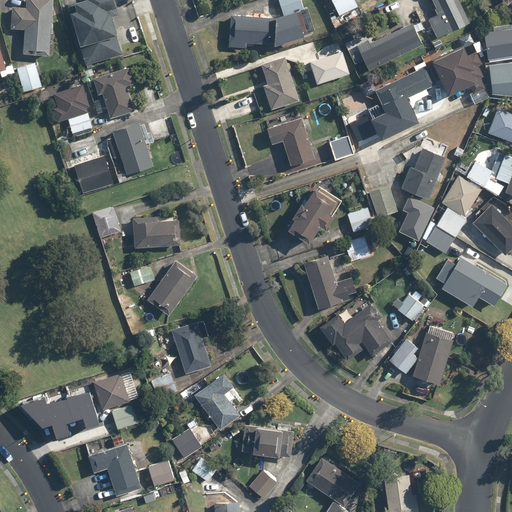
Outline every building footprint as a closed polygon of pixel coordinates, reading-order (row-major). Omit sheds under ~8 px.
[(53,0),(26,0),(27,10),(11,9),(10,28),(25,29),(24,54),(51,55),(53,0)] [(115,0),(66,0),(85,62),(120,52),(115,36),(122,34),(115,8),(118,7),(115,0)] [(276,15),(231,15),(229,46),(246,47),(246,42),(277,43),(304,35),(297,10),(304,8),(301,0),(279,0),(283,13),(276,15)] [(331,0),(339,15),(359,6),(355,0),(331,0)] [(432,0),(439,13),(428,18),(438,38),(471,22),(460,0),(432,0)] [(421,20),(413,24),(412,22),(358,47),(368,70),(423,45),(420,39),(428,36),(421,20)] [(480,40),(472,43),(467,33),(459,37),(462,43),(427,60),(433,73),(437,71),(449,94),(477,81),(472,71),(483,65),(477,53),(484,49),(480,40)] [(511,37),(494,41),(497,58),(511,55),(511,37)] [(0,45),(0,70),(2,77),(15,73),(12,63),(6,65),(0,45)] [(309,60),(315,84),(350,74),(344,50),(309,60)] [(299,100),(285,55),(261,63),(267,83),(262,84),(271,110),(299,100)] [(379,131),(383,138),(419,120),(410,103),(428,94),(426,89),(438,83),(433,73),(427,60),(404,72),(406,75),(375,91),(387,114),(373,122),(370,116),(352,125),(360,141),(379,131)] [(35,61),(17,67),(24,91),(42,85),(35,61)] [(511,61),(488,64),(490,83),(511,80),(511,61)] [(129,67),(93,78),(99,95),(103,93),(111,118),(135,110),(127,86),(134,84),(129,67)] [(87,78),(49,91),(59,122),(68,119),(72,132),(94,125),(88,106),(91,105),(88,97),(93,95),(87,78)] [(470,94),(475,104),(490,96),(485,86),(470,94)] [(511,112),(497,107),(487,131),(511,141),(511,112)] [(154,164),(147,143),(177,133),(170,115),(140,125),(140,122),(113,131),(127,174),(154,164)] [(273,142),(282,139),(291,166),(316,158),(302,116),(268,127),(273,142)] [(329,141),(334,160),(354,154),(349,135),(329,141)] [(443,156),(448,146),(424,135),(401,187),(429,199),(448,158),(443,156)] [(511,154),(507,152),(499,171),(474,160),(465,179),(500,195),(501,192),(511,196),(511,154)] [(113,183),(105,153),(73,163),(82,192),(113,183)] [(481,188),(465,179),(457,174),(441,202),(448,206),(437,224),(431,220),(420,238),(445,252),(481,188)] [(293,216),(296,217),(289,228),(311,242),(320,227),(325,230),(334,216),(329,213),(338,198),(316,184),(303,206),(300,204),(293,216)] [(389,185),(369,191),(378,216),(397,210),(389,185)] [(418,239),(434,206),(412,196),(397,229),(418,239)] [(511,248),(511,224),(490,203),(472,221),(506,255),(511,248)] [(113,204),(92,211),(101,238),(122,231),(113,204)] [(368,207),(348,214),(353,232),(374,225),(368,207)] [(134,218),(135,246),(181,245),(180,216),(134,218)] [(344,240),(351,261),(371,254),(365,234),(344,240)] [(336,282),(328,254),(304,262),(319,309),(349,299),(348,294),(358,291),(353,277),(336,282)] [(440,274),(447,279),(441,288),(472,305),(478,295),(495,305),(507,283),(460,256),(454,265),(447,261),(440,274)] [(198,275),(176,259),(147,298),(169,315),(198,275)] [(128,272),(133,287),(155,280),(150,264),(128,272)] [(424,295),(419,302),(409,293),(397,307),(413,320),(425,306),(426,308),(432,301),(424,295)] [(359,342),(361,341),(373,355),(393,340),(378,319),(381,317),(363,294),(319,327),(332,344),(335,342),(348,360),(364,349),(359,342)] [(204,317),(171,328),(186,373),(212,365),(203,339),(211,337),(204,317)] [(454,340),(425,331),(417,358),(412,374),(441,382),(454,340)] [(405,372),(417,358),(412,354),(418,347),(406,338),(389,358),(405,372)] [(179,391),(169,370),(150,378),(160,399),(179,391)] [(97,378),(93,380),(101,407),(129,398),(120,371),(115,373),(97,378)] [(241,414),(231,401),(240,393),(224,372),(196,394),(194,395),(221,429),(241,414)] [(87,382),(30,400),(36,417),(50,412),(55,427),(67,423),(62,409),(77,404),(82,419),(97,415),(87,382)] [(132,403),(111,409),(117,429),(138,422),(132,403)] [(294,427),(245,424),(243,451),(293,454),(294,427)] [(191,427),(173,439),(184,457),(203,446),(191,427)] [(142,486),(128,442),(89,455),(95,472),(109,467),(118,494),(142,486)] [(217,469),(198,456),(189,469),(208,482),(217,469)] [(353,511),(345,507),(361,482),(320,456),(304,480),(333,499),(325,511),(353,511)] [(169,460),(149,466),(155,485),(175,479),(169,460)] [(279,482),(262,468),(249,485),(265,498),(279,482)] [(419,511),(417,493),(411,494),(410,483),(383,486),(386,511),(419,511)] [(240,511),(240,501),(215,503),(215,511),(240,511)]
